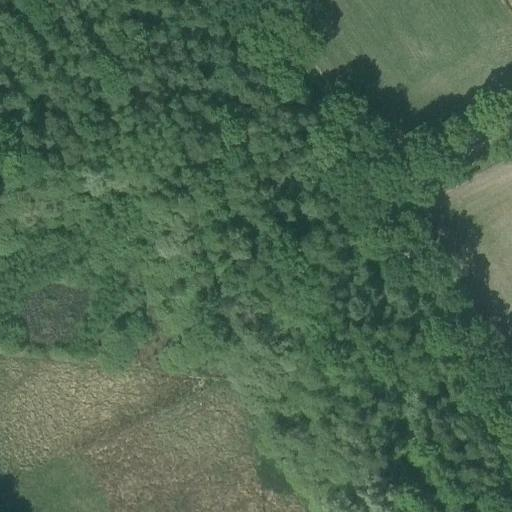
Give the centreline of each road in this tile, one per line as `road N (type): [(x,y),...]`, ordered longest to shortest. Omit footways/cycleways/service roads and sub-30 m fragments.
road 1 (unclassified): [(511,385),(394,205),(511,152)]
road 2 (track): [(247,0),(394,205)]
